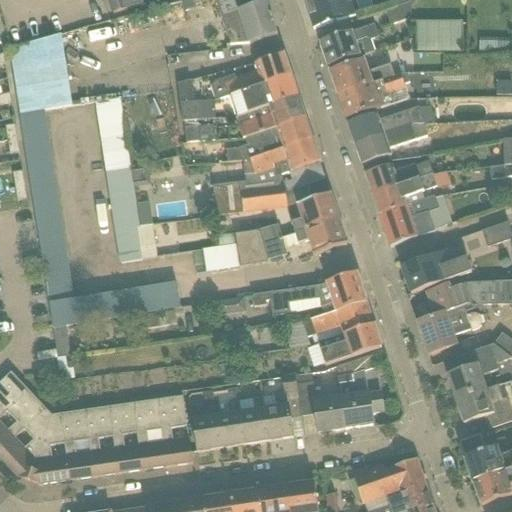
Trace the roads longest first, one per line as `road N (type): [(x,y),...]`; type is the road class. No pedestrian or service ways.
road 1 (residential): [(434,443),(286,0)]
road 2 (residential): [(18,511),(434,443)]
